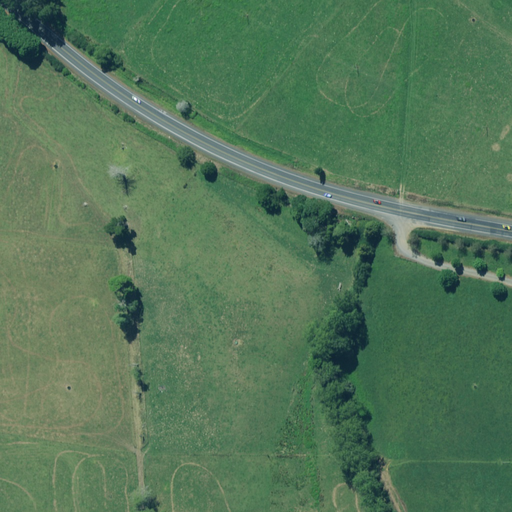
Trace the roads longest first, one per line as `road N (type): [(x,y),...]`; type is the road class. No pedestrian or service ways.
road 1 (trunk): [(7,0),(95,71),(194,134),(304,177),(511,228)]
road 2 (unknown): [(397,203),(396,228),(407,247),(511,275)]
